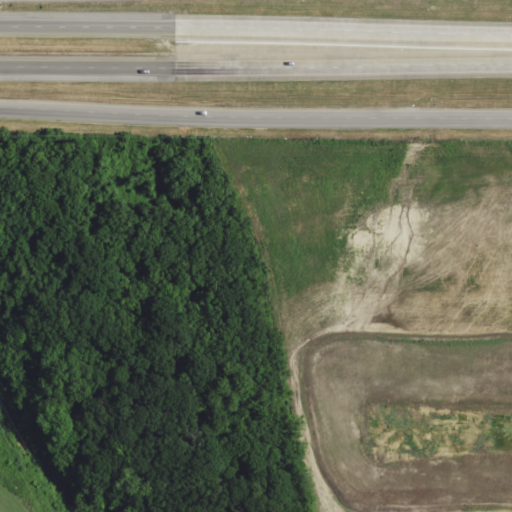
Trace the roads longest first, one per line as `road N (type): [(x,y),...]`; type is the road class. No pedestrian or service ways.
road 1 (tertiary): [(0,111),(511,118)]
road 2 (motorway): [(172,66),(511,68)]
road 3 (motorway): [(511,29),(173,27)]
road 4 (motorway): [(173,27),(0,25)]
road 5 (motorway): [(0,65),(172,66)]
